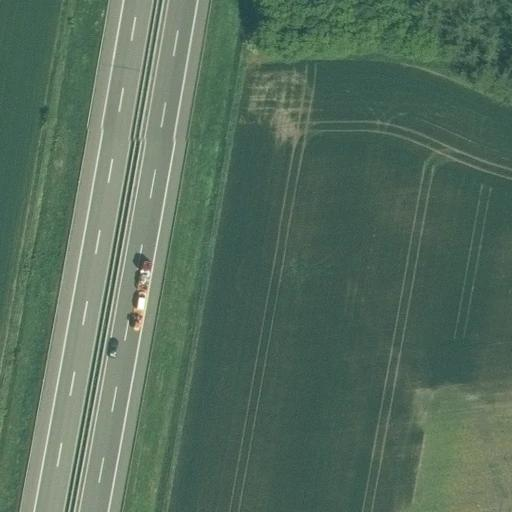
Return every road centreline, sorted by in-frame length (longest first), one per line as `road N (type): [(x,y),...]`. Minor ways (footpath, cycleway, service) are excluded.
road 1 (motorway): [(139,0),(47,511)]
road 2 (motorway): [(91,511),(182,0)]
